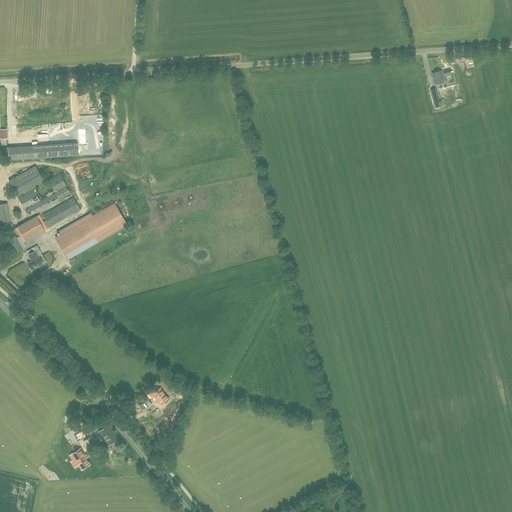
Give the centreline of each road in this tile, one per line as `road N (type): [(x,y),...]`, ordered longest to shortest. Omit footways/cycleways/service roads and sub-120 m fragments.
road 1 (tertiary): [(133,73),(511,45)]
road 2 (primary): [(188,511),(105,409),(0,303)]
road 3 (tertiary): [(0,82),(133,73)]
